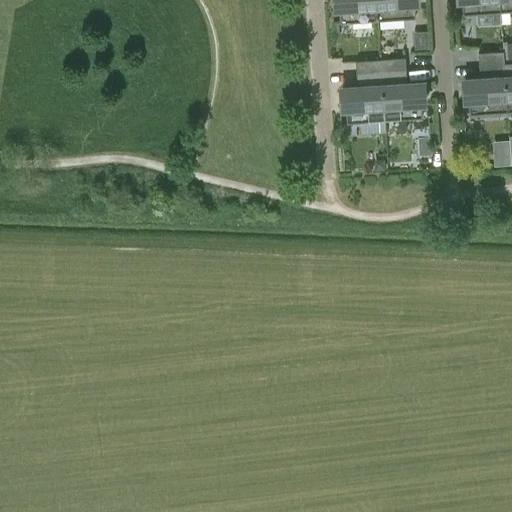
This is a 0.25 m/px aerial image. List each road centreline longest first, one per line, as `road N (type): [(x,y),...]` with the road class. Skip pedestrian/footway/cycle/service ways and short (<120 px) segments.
road 1 (residential): [(329,180),(315,0)]
road 2 (residential): [(448,167),(437,0)]
